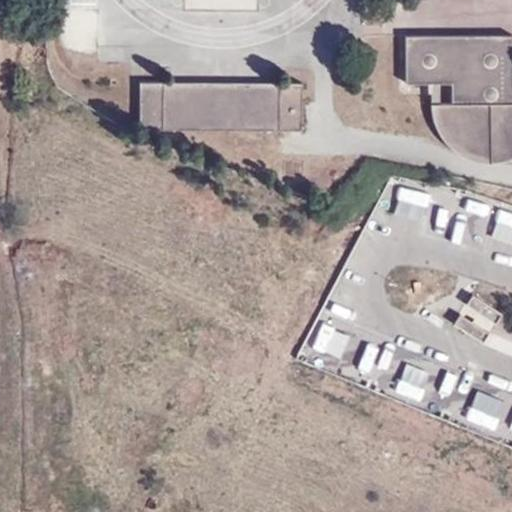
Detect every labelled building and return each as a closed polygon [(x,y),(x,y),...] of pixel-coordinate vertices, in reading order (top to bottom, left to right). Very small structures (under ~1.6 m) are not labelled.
[(511,88),(511,35),(404,35),(404,81),(426,81),(449,82),(449,101),(426,101),(427,112),(431,124),(436,135),(444,144),(453,151),(463,156),(473,159),(486,161),(497,160),(511,155),(511,88)] [(426,81),(426,101),(449,101),(449,82),(426,81)] [(216,131),(301,131),(303,83),(139,83),(138,130),(216,131)] [(404,231),(413,206),(384,196),(375,221),(404,231)] [(454,235),(484,239),(488,209),(458,205),(454,235)] [(444,406),(450,378),(435,375),(430,404),(444,406)]
